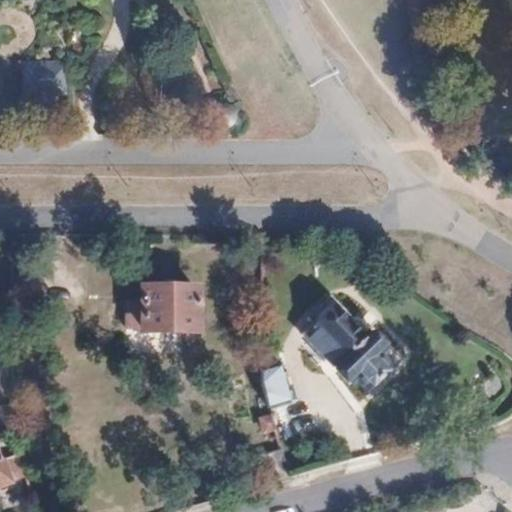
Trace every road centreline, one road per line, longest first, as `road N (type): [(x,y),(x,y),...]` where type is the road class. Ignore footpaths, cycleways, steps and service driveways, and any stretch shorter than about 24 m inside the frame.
road 1 (residential): [(0,214),(435,211)]
road 2 (residential): [(376,152),(0,155)]
road 3 (residential): [(278,511),(511,451)]
